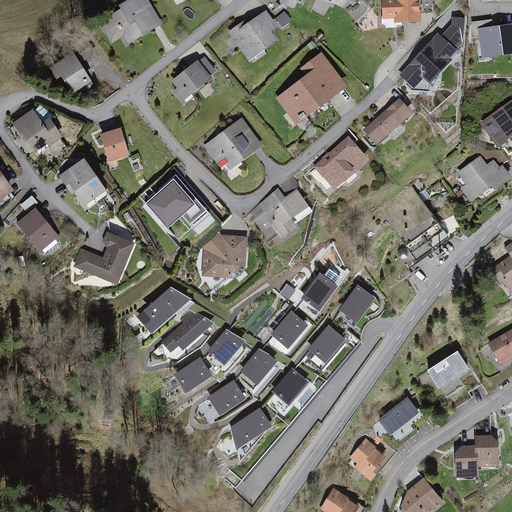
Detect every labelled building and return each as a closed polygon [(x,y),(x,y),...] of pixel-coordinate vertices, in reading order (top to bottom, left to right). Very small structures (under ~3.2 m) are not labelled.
[(123,41),(127,49),(164,27),(148,0),(139,0),(122,11),(124,13),(101,27),(113,47),(123,41)] [(424,0),(416,0),(385,1),(385,23),(397,22),(397,28),(425,27),(424,0)] [(280,31),(269,15),(253,26),(250,21),(230,35),(252,66),(281,46),(274,35),(280,31)] [(455,18),(403,78),(418,91),(427,81),(437,90),(458,66),(451,60),(467,34),(455,18)] [(511,30),(486,33),(490,60),(511,57),(511,30)] [(309,81),(279,103),(300,130),(351,92),(324,57),(303,73),(309,81)] [(77,58),(52,72),(55,76),(51,79),(55,86),(63,81),(74,100),(94,88),(77,58)] [(218,74),(208,61),(203,65),(200,63),(174,85),(179,92),(176,95),(186,106),(216,80),(213,77),(218,74)] [(404,105),(370,132),(383,147),(417,120),(404,105)] [(511,108),(488,126),(505,149),(511,143),(511,108)] [(25,144),(29,142),(38,156),(51,147),(53,150),(66,142),(51,120),(43,125),(35,113),(14,127),(25,144)] [(266,151),(244,121),(206,148),(223,172),(228,168),(233,175),(266,151)] [(124,132),(102,138),(111,167),(132,161),(124,132)] [(352,144),(319,173),(338,195),(372,166),(352,144)] [(491,160),(464,177),(480,204),(507,187),(491,160)] [(109,196),(87,164),(62,181),(75,200),(79,197),(88,210),(109,196)] [(0,206),(16,196),(0,172),(0,206)] [(294,174),(280,183),(286,191),(300,182),(294,174)] [(447,237),(409,186),(379,208),(417,259),(447,237)] [(185,189),(155,205),(167,226),(196,209),(185,189)] [(299,191),(262,216),(281,244),(318,219),(299,191)] [(65,244),(38,211),(19,227),(46,259),(65,244)] [(140,250),(110,238),(106,248),(112,250),(107,262),(84,252),(76,272),(123,291),(140,250)] [(252,242),(223,238),(206,251),(208,280),(234,284),(244,283),(252,275),(252,242)] [(511,256),(492,271),(500,283),(504,281),(511,292),(511,291),(511,243),(506,248),(511,256)] [(344,271),(336,265),(329,269),(323,278),(320,276),(304,298),(305,299),(301,305),(313,314),(335,287),(334,286),(344,271)] [(358,288),(338,316),(352,326),(372,298),(358,288)] [(171,289),(140,317),(144,323),(148,319),(155,327),(177,308),(182,314),(194,303),(171,289)] [(183,323),(163,341),(174,353),(182,347),(183,347),(201,331),(198,326),(203,322),(206,324),(208,321),(191,311),(180,320),(183,323)] [(292,314),(269,340),(282,352),(305,325),(292,314)] [(329,328),(306,354),(322,368),(345,342),(329,328)] [(511,358),(511,331),(489,346),(501,365),(511,358)] [(211,352),(206,357),(219,368),(242,341),(227,332),(210,351),(211,352)] [(268,356),(260,351),(243,371),(244,371),(239,377),(252,387),(274,361),(268,356)] [(459,353),(427,374),(440,393),(471,373),(459,353)] [(273,364),(283,370),(286,365),(276,359),(273,364)] [(200,360),(177,375),(187,390),(210,375),(200,360)] [(292,371),(270,397),(283,408),(306,382),(292,371)] [(233,383),(210,398),(220,413),(243,397),(233,383)] [(421,413),(408,397),(379,421),(392,436),(421,413)] [(260,410),(232,428),(239,458),(265,427),(269,425),(260,410)] [(366,439),(350,458),(374,478),(390,460),(366,439)] [(457,460),(459,481),(483,482),(483,473),(504,472),(505,452),(497,440),(479,441),(478,451),(465,450),(458,457),(457,460)] [(436,492),(425,482),(409,495),(409,497),(404,511),(403,511),(442,511),(448,507),(436,492)] [(362,511),(365,508),(333,488),(320,509),(325,511),(362,511)]
